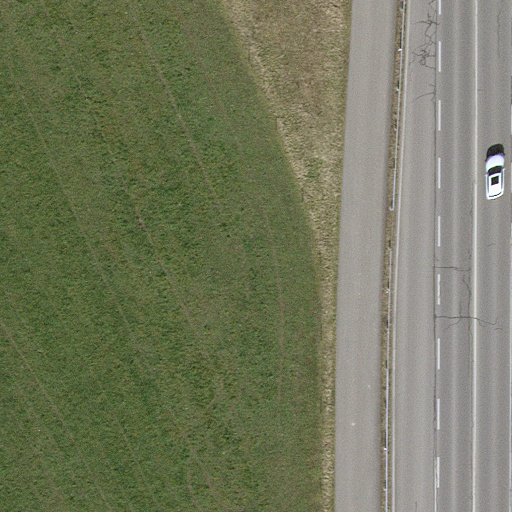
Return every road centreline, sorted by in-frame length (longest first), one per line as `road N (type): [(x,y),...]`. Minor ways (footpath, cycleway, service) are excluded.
road 1 (track): [(362,511),(382,0)]
road 2 (secondary): [(477,0),(476,511)]
